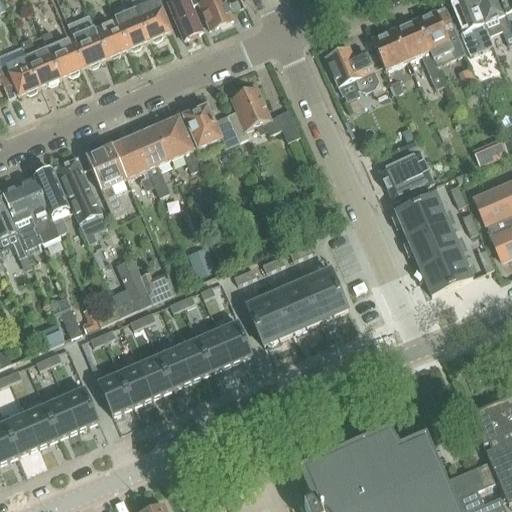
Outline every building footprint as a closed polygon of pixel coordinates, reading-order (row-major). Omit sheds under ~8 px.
[(143,0),(133,4),(137,14),(150,45),(153,44),(156,45),(162,43),(163,39),(172,36),(156,0),(143,0)] [(166,0),(185,44),(204,36),(194,10),(190,0),(166,0)] [(228,9),(223,0),(190,0),(194,10),(199,8),(210,33),(234,23),(230,13),(232,12),(230,8),(228,9)] [(481,56),(474,40),(487,35),(472,0),(467,0),(451,7),(452,10),(458,25),(464,37),(462,38),(471,60),(481,56)] [(511,34),(506,20),(497,0),(472,0),(487,35),(489,39),(502,34),(509,50),(511,48),(511,34)] [(511,0),(497,0),(506,20),(511,17),(511,0)] [(239,3),(230,7),(230,8),(232,12),(233,16),(243,12),(239,3)] [(452,10),(446,13),(452,28),(458,25),(452,10)] [(434,63),(437,70),(465,58),(452,28),(446,13),(445,11),(436,15),(437,17),(429,21),(427,19),(422,22),(420,25),(418,26),(434,63)] [(143,48),(150,45),(137,14),(116,23),(129,54),(132,53),(135,54),(141,51),(143,48)] [(90,20),(69,29),(74,41),(71,42),(85,73),(90,71),(93,72),(99,70),(100,66),(108,63),(95,32),(90,20)] [(116,23),(95,32),(108,63),(111,62),(114,63),(120,60),(121,57),(129,54),(116,23)] [(399,51),(403,49),(410,66),(422,61),(436,94),(445,90),(437,70),(434,63),(418,26),(410,29),(407,28),(401,30),(400,34),(393,36),(399,51)] [(51,35),(43,39),(48,52),(62,83),(70,80),(73,81),(79,78),(80,75),(85,73),(71,42),(57,48),(51,35)] [(386,76),(407,68),(410,66),(403,49),(399,51),(393,36),(391,38),(387,36),(382,38),(381,42),(373,45),(386,76)] [(48,52),(37,56),(31,44),(22,48),(23,51),(41,92),(49,89),(52,90),(58,87),(60,84),(62,83),(48,52)] [(12,67),(0,72),(0,82),(9,102),(18,99),(19,101),(28,97),(31,99),(37,96),(38,93),(41,92),(23,51),(8,58),(12,67)] [(366,58),(355,63),(350,52),(327,62),(344,101),(359,94),(363,95),(367,96),(375,93),(377,89),(378,85),(376,80),(366,58)] [(398,86),(391,89),(396,99),(402,96),(398,86)] [(246,135),(256,131),(260,140),(269,136),(270,140),(284,134),(289,146),(300,141),(289,115),(276,120),(277,121),(272,123),(258,92),(232,104),(237,116),(228,120),(240,146),(249,142),(246,135)] [(226,152),(240,146),(228,120),(215,126),(210,115),(213,114),(210,107),(195,113),(196,116),(185,121),(201,158),(210,154),(208,149),(222,143),(226,152)] [(183,159),(191,177),(202,172),(179,120),(176,121),(177,123),(171,125),(169,125),(162,128),(160,130),(154,133),(168,166),(183,159)] [(150,179),(155,191),(158,198),(168,194),(158,170),(168,166),(154,133),(153,133),(151,132),(144,135),(142,138),(136,141),(135,139),(133,140),(148,175),(150,179)] [(511,138),(501,143),(508,158),(509,159),(511,157),(511,138)] [(126,184),(148,175),(133,140),(131,141),(132,142),(125,146),(123,145),(116,148),(114,151),(112,151),(126,184)] [(397,149),(400,157),(419,151),(416,143),(397,149)] [(487,149),(474,155),(480,170),(494,164),(487,149)] [(87,160),(102,195),(112,218),(123,213),(113,190),(126,184),(112,151),(107,153),(105,152),(98,156),(96,158),(90,161),(90,159),(87,160)] [(421,155),(380,173),(395,205),(435,187),(421,155)] [(81,230),(94,224),(103,220),(78,164),(56,174),(81,230)] [(69,235),(61,218),(70,214),(53,175),(35,183),(60,239),(69,235)] [(141,183),(146,195),(155,191),(150,179),(141,183)] [(458,181),(460,187),(467,185),(465,179),(458,181)] [(18,190),(43,247),(60,239),(35,183),(18,190)] [(503,266),(511,261),(511,187),(476,203),(487,228),(492,240),(492,241),(503,266)] [(455,202),(463,199),(459,189),(450,193),(455,202)] [(25,254),(26,254),(43,247),(18,190),(1,198),(25,254)] [(0,255),(15,249),(21,262),(28,258),(26,254),(25,254),(1,198),(0,198),(0,255)] [(396,216),(397,219),(399,218),(405,230),(402,231),(408,245),(449,227),(437,198),(396,216)] [(459,212),(467,208),(463,199),(455,202),(459,212)] [(471,218),(463,221),(467,231),(475,227),(471,218)] [(283,227),(270,232),(276,244),(288,239),(283,227)] [(414,258),(420,272),(461,254),(449,227),(408,245),(409,246),(411,245),(416,257),(414,258)] [(467,231),(471,240),(479,237),(475,227),(467,231)] [(354,233),(324,246),(355,321),(385,308),(354,233)] [(229,244),(213,251),(221,270),(237,263),(229,244)] [(299,253),(302,261),(312,257),(308,249),(299,253)] [(207,251),(190,258),(200,282),(217,275),(207,251)] [(289,257),(293,266),(302,261),(299,253),(289,257)] [(486,253),(478,257),(482,266),(490,263),(486,253)] [(473,283),(461,254),(420,272),(421,273),(423,272),(428,284),(426,285),(432,300),(473,283)] [(285,269),(281,261),(272,265),(275,273),(285,269)] [(490,263),(482,266),(486,276),(494,272),(490,263)] [(133,265),(119,271),(133,304),(147,298),(133,265)] [(275,273),(272,265),(262,269),(266,277),(275,273)] [(245,277),(248,285),(258,281),(254,273),(245,277)] [(333,318),(334,320),(349,314),(331,273),(302,285),(320,326),(322,325),(321,323),(333,318)] [(150,276),(141,280),(143,286),(149,298),(153,308),(176,297),(166,275),(152,282),(150,276)] [(235,281),(238,289),(248,285),(245,277),(235,281)] [(295,337),(294,335),(305,330),(306,332),(320,326),(302,285),(275,297),(293,338),(295,337)] [(216,299),(212,291),(201,296),(204,304),(216,299)] [(275,297),(247,309),(265,350),(268,349),(267,347),(278,342),(279,344),(293,338),(275,297)] [(149,298),(134,305),(138,314),(153,308),(149,298)] [(185,312),(196,308),(192,299),(181,304),(185,312)] [(95,319),(100,329),(120,321),(111,302),(103,305),(106,314),(95,319)] [(137,313),(132,303),(115,310),(120,320),(137,313)] [(185,312),(181,304),(170,309),(174,317),(185,312)] [(83,328),(86,335),(99,330),(91,311),(83,314),(87,322),(85,327),(83,328)] [(72,313),(61,317),(72,342),(82,337),(72,313)] [(153,317),(142,321),(145,329),(156,325),(153,317)] [(145,329),(142,321),(131,326),(134,334),(145,329)] [(218,335),(232,368),(253,359),(239,326),(218,335)] [(57,329),(41,336),(48,352),(64,345),(57,329)] [(113,334),(102,338),(105,347),(117,342),(113,334)] [(198,344),(213,377),(232,368),(218,335),(198,344)] [(91,343),(94,351),(105,347),(102,338),(91,343)] [(179,352),(193,385),(213,377),(198,344),(179,352)] [(173,394),(193,385),(179,352),(159,361),(173,394)] [(6,354),(0,356),(0,372),(12,368),(6,354)] [(59,357),(48,362),(51,370),(62,365),(59,357)] [(139,370),(153,403),(173,394),(159,361),(139,370)] [(37,367),(40,375),(51,370),(48,362),(37,367)] [(119,378),(133,411),(153,403),(139,370),(119,378)] [(19,374),(8,379),(11,387),(23,382),(19,374)] [(113,420),(133,411),(119,378),(98,387),(113,420)] [(0,391),(0,392),(11,387),(8,379),(0,382),(0,391)] [(86,393),(65,402),(79,435),(100,426),(86,393)] [(511,401),(494,409),(476,417),(482,433),(477,436),(487,458),(492,456),(511,448),(511,447),(511,401)] [(59,443),(79,435),(65,402),(45,410),(59,443)] [(25,419),(39,452),(59,443),(45,410),(25,419)] [(20,460),(39,452),(25,419),(5,427),(20,460)] [(5,427),(0,429),(0,468),(20,460),(5,427)] [(389,433),(298,473),(302,482),(313,506),(305,509),(305,511),(458,511),(456,505),(447,485),(445,480),(443,475),(427,438),(401,450),(389,433)] [(472,474),(447,485),(456,505),(458,511),(484,511),(478,496),(485,492),(499,486),(509,510),(511,508),(511,447),(511,448),(492,456),(487,458),(490,466),(483,470),(476,472),(472,474)]
